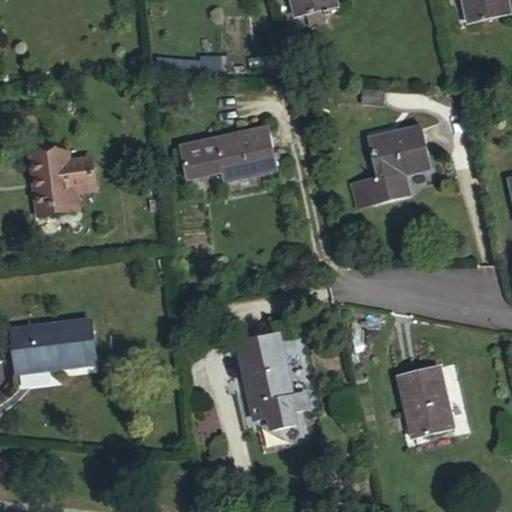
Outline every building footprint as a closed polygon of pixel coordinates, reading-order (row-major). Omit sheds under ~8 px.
[(293,0),(298,16),(337,6),(335,0),(293,0)] [(465,0),(470,22),(509,13),(506,0),(465,0)] [(158,73),(221,74),(221,58),(158,58),(158,73)] [(378,102),(380,87),(359,86),(358,101),(378,102)] [(383,177),(405,172),(432,166),(423,127),(374,139),(382,175),(383,177)] [(218,139),(224,172),(226,181),(280,168),(271,128),(218,139)] [(187,180),(224,172),(218,139),(181,147),(187,180)] [(67,150),(30,156),(37,208),(73,204),(71,187),(78,186),(94,184),(91,155),(68,158),(67,150)] [(367,179),(372,203),(410,194),(405,172),(383,177),(382,175),(367,179)] [(361,206),(372,203),(367,179),(355,182),(361,206)] [(73,204),(37,208),(38,216),(80,211),(78,186),(71,187),(73,204)] [(9,329),(14,373),(93,361),(87,317),(9,329)] [(281,334),(241,342),(257,419),(272,416),(274,429),(300,423),(297,411),(309,408),(306,391),(294,394),(281,334)] [(399,375),(414,438),(454,428),(440,366),(399,375)]
